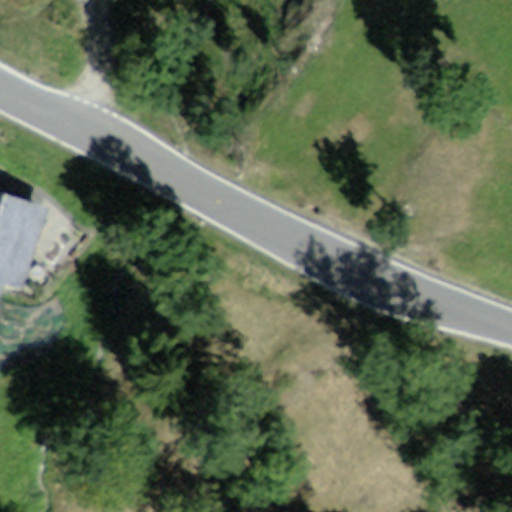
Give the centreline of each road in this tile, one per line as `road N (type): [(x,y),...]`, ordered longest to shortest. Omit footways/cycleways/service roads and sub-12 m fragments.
road 1 (tertiary): [(0,86),(347,263),(511,321)]
road 2 (track): [(82,0),(90,49),(79,128)]
